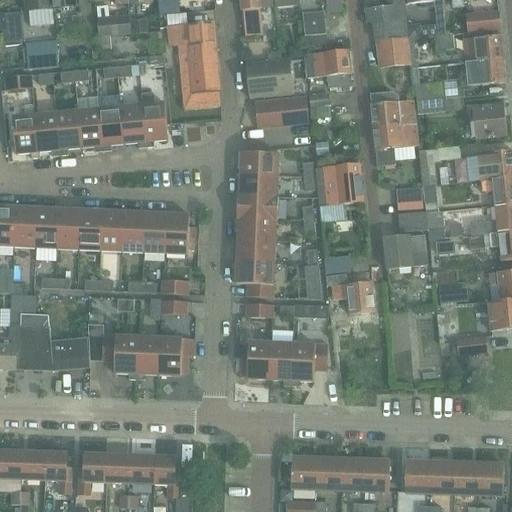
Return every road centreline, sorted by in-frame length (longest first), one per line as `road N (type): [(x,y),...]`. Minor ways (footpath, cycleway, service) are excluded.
road 1 (residential): [(380,276),(350,0)]
road 2 (residential): [(264,427),(511,436)]
road 3 (residential): [(211,425),(221,204)]
road 4 (residential): [(0,417),(211,425)]
road 5 (residential): [(226,155),(232,133),(223,0)]
road 6 (residential): [(80,168),(226,155)]
road 7 (residential): [(221,204),(80,197)]
